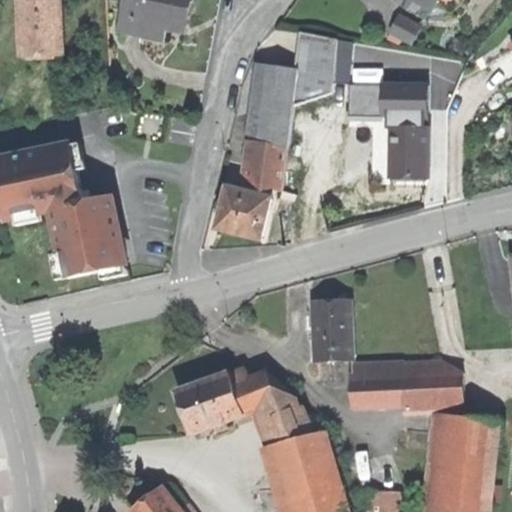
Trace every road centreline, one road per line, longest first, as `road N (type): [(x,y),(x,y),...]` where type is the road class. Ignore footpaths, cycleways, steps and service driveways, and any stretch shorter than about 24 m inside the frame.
road 1 (residential): [(511,209),(187,294)]
road 2 (residential): [(187,294),(228,55),(272,0)]
road 3 (residential): [(187,294),(0,337)]
road 4 (tertiary): [(35,511),(15,403),(0,368)]
